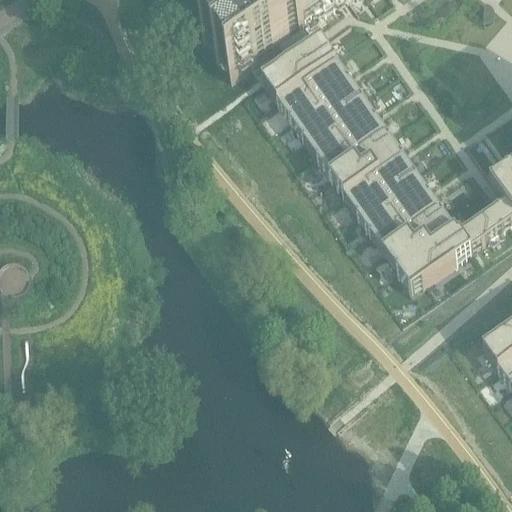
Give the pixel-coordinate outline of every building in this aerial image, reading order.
[(212,45),(204,51),(206,53),(216,67),(218,70),(229,86),(231,89),(239,83),(251,74),(278,56),(279,55),(283,62),(309,44),(304,37),(305,36),(306,36),(306,37),(307,36),(313,32),(323,25),(324,24),(323,24),(324,23),(307,0),(230,0),(221,7),(209,15),(212,18),(220,30),(224,37),(212,45)] [(307,0),(324,23),(325,23),(326,22),(333,17),(334,16),(339,13),(339,14),(340,13),(342,12),(343,11),(336,0),(307,0)] [(336,0),(343,11),(345,9),(347,8),(348,7),(352,4),(353,3),(357,0),(336,0)] [(484,9),(483,30),(484,30),(485,30),(486,30),(487,29),(488,29),(489,29),(490,28),(491,28),(491,27),(492,26),(493,25),(493,24),(494,23),(494,22),(495,21),(495,20),(495,19),(494,18),(494,17),(494,16),(494,15),(493,14),(492,13),(492,12),(491,12),(490,11),(489,10),(488,10),(487,9),(486,9),(485,9),(484,9)] [(289,72),(263,91),(264,93),(277,111),(336,69),(336,68),(323,51),(323,50),(322,50),(322,49),(317,53),(289,72)] [(336,69),(277,111),(290,130),(354,86),(351,82),(341,67),(340,67),(339,66),(336,68),(336,69)] [(354,86),(290,130),(304,149),(367,105),(366,104),(367,104),(356,89),(354,86)] [(367,105),(304,149),(317,168),(380,123),(378,120),(368,105),(367,105)] [(380,123),(317,168),(330,187),(394,143),(393,142),(383,127),(380,123)] [(394,143),(330,187),(344,206),(407,161),(405,158),(394,143)] [(407,161),(344,206),(357,225),(420,180),(410,165),(407,161)] [(491,189),(490,189),(505,210),(505,211),(505,212),(506,211),(511,220),(511,184),(507,178),(506,178),(492,188),(491,189)] [(420,180),(357,225),(370,244),(434,199),(432,196),(431,196),(421,181),(420,180)] [(434,199),(370,244),(384,263),(447,218),(436,203),(434,199)] [(498,216),(463,241),(475,258),(488,248),(501,240),(511,232),(511,231),(511,220),(506,211),(505,212),(505,211),(502,212),(499,215),(498,215),(498,216)] [(447,218),(384,263),(397,282),(461,237),(458,234),(448,219),(447,219),(447,218)] [(461,237),(397,282),(410,300),(412,302),(413,301),(414,301),(423,294),(456,270),(457,271),(475,258),(463,241),(461,237)] [(485,356),(483,358),(485,359),(484,360),(497,378),(511,367),(511,337),(485,356)] [(511,367),(497,378),(511,397),(511,396),(511,367)]
